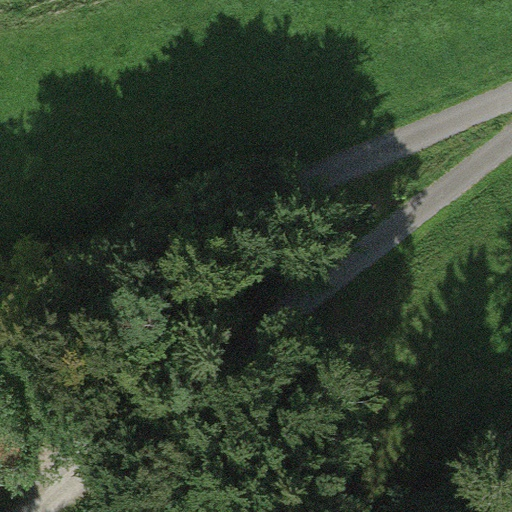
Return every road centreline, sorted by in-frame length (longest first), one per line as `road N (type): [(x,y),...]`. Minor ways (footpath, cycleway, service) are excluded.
road 1 (track): [(511,103),(0,314)]
road 2 (track): [(511,159),(94,511)]
